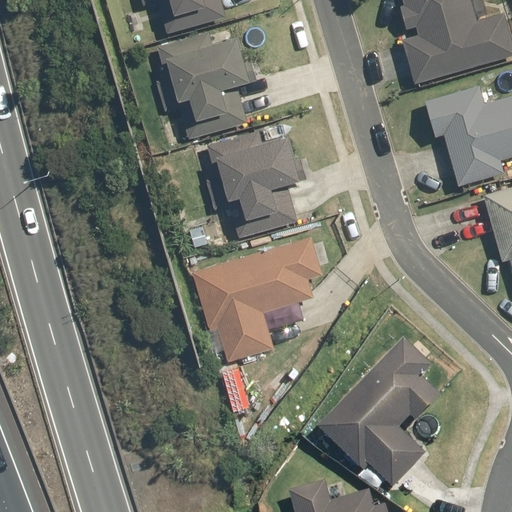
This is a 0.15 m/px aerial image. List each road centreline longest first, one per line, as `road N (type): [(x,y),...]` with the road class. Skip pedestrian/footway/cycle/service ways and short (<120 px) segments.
road 1 (residential): [(327,0),(407,243),(511,354)]
road 2 (motorway): [(0,137),(106,511)]
